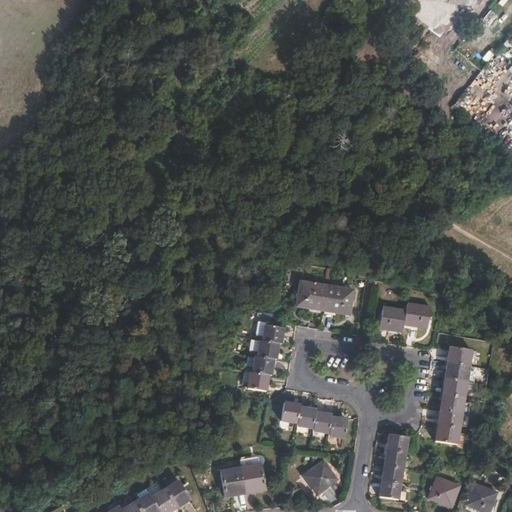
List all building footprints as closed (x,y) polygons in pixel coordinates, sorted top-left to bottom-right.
[(511,55),(511,35),(503,48),(511,55)] [(511,70),(499,59),(459,107),(478,123),(511,83),(511,70)] [(352,290),(300,282),(296,305),(348,315),(352,290)] [(405,312),(381,308),(377,329),(402,332),(403,325),(426,329),(430,308),(406,304),(405,312)] [(283,328),(264,325),(261,341),(259,341),(256,357),(254,357),(251,373),(249,373),(247,388),(265,391),(267,375),(269,376),(272,360),(274,360),(277,343),(280,344),(283,328)] [(470,351),(450,348),(435,442),(455,445),(470,351)] [(299,405),(283,403),(280,421),(297,423),(296,426),(312,428),(312,431),(327,433),(327,436),(343,439),(346,421),(330,418),(330,415),(315,413),(315,410),(299,408),(299,405)] [(406,438),(387,435),(379,498),(397,500),(406,438)] [(322,462),(302,477),(316,495),(335,481),(322,462)] [(259,465),(220,471),(224,497),(263,491),(259,465)] [(457,488),(435,478),(427,499),(449,508),(457,488)] [(169,511),(188,500),(177,481),(150,498),(147,494),(120,511),(117,506),(107,511),(169,511)] [(487,511),(495,493),(472,486),(464,506),(480,511),(487,511)]
